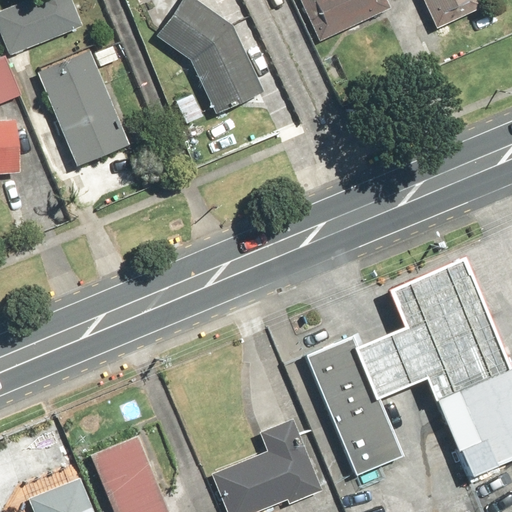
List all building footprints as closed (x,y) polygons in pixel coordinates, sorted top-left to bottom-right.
[(5,0),(0,2),(0,20),(10,48),(87,20),(79,0),(5,0)] [(181,0),(157,38),(187,58),(213,115),(260,94),(230,27),(188,0),(181,0)] [(381,0),(296,0),(317,45),(387,12),(381,0)] [(478,0),(421,0),(436,33),(484,11),(478,0)] [(126,146),(88,53),(35,75),(56,125),(40,131),(57,174),(126,146)] [(0,63),(0,102),(14,96),(0,63)] [(0,124),(0,176),(18,175),(14,123),(0,124)] [(511,366),(499,372),(450,261),(388,288),(403,322),(354,343),(376,394),(414,378),(459,481),(511,458),(511,366)] [(349,330),(304,349),(355,468),(399,449),(376,394),(354,343),(349,330)] [(209,476),(223,511),(260,511),(284,502),(287,509),(321,495),(291,421),(257,435),(265,453),(209,476)] [(168,511),(136,436),(86,457),(109,511),(168,511)] [(90,511),(78,481),(25,502),(29,511),(90,511)]
